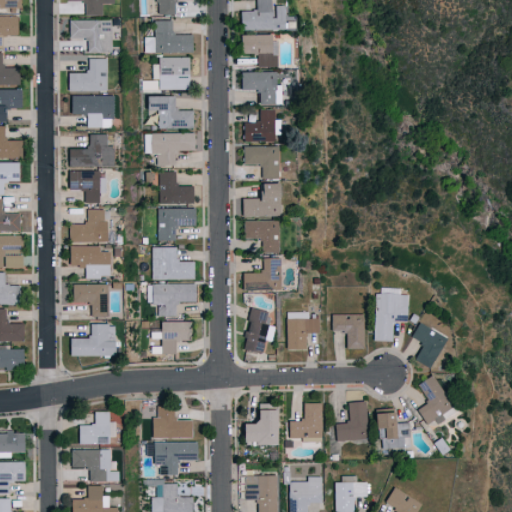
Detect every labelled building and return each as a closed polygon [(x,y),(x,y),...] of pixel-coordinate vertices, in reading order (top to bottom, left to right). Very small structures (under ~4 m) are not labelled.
[(111,0),(82,0),(83,15),(100,15),(100,3),(111,3),(111,0)] [(174,0),(155,0),(156,14),(174,14),(173,0),(174,0)] [(281,30),(281,5),(272,5),(272,17),(268,17),(268,0),(253,0),(253,11),(237,11),(237,30),(281,30)] [(16,35),(15,15),(0,15),(0,44),(1,44),(0,36),(16,35)] [(109,20),(67,19),(67,38),(85,38),(84,52),(108,52),(109,20)] [(170,20),(153,20),(154,36),(143,36),(144,53),(190,52),(190,34),(170,34),(170,20)] [(238,34),(239,54),(254,53),(254,66),(273,66),(273,34),(238,34)] [(0,53),(0,52),(0,85),(18,86),(18,67),(0,67),(0,53)] [(188,89),(188,57),(158,57),(158,90),(188,89)] [(104,58),(84,58),(85,72),(65,73),(65,91),(105,90),(104,58)] [(279,103),(279,84),(273,84),(273,71),(238,71),(239,90),(256,90),(256,104),(279,103)] [(0,122),(4,122),(4,108),(20,107),(19,89),(0,89),(0,122)] [(110,95),(68,95),(68,114),(84,114),(84,127),(110,127),(110,95)] [(192,127),(191,110),(174,110),(174,96),(143,96),(144,110),(158,110),(158,127),(192,127)] [(276,141),(275,119),(271,119),(271,108),(256,109),(257,122),(240,122),(241,141),(276,141)] [(2,125),(0,125),(0,157),(17,158),(17,140),(3,140),(2,125)] [(193,133),(144,132),(143,153),(156,153),(156,165),(173,165),(173,150),(193,150),(193,133)] [(111,166),(111,145),(105,145),(105,133),(86,134),(87,148),(65,149),(65,167),(111,166)] [(276,146),(241,146),(241,165),(259,165),(259,178),(276,178),(276,146)] [(16,162),(0,162),(0,194),(2,194),(2,181),(17,181),(16,162)] [(96,170),(66,171),(66,188),(82,188),(82,202),(97,202),(97,193),(103,193),(103,177),(96,177),(96,170)] [(191,186),(175,186),(175,171),(158,171),(158,203),(192,203),(191,186)] [(278,216),(277,183),(256,184),(256,198),(235,199),(235,216),(278,216)] [(0,230),(18,230),(18,212),(1,213),(0,198),(0,230)] [(193,208),(157,208),(156,240),(174,240),(174,225),(193,225),(193,208)] [(68,223),(67,242),(106,242),(106,209),(84,209),(84,224),(68,223)] [(241,221),(241,239),(259,238),(259,253),(277,252),(276,220),(241,221)] [(0,267),(21,267),(20,235),(0,235),(0,267)] [(107,277),(108,251),(98,251),(98,246),(68,246),(67,266),(84,266),(84,277),(107,277)] [(193,261),(176,261),(176,247),(151,247),(151,279),(193,279),(193,261)] [(278,258),(260,258),(260,273),(239,273),(239,290),(279,289),(278,258)] [(3,272),(0,271),(0,303),(19,303),(19,284),(3,285),(3,272)] [(105,283),(70,284),(71,304),(88,304),(89,316),(106,315),(105,283)] [(157,316),(175,316),(174,301),(194,301),(194,283),(150,283),(150,306),(156,306),(157,316)] [(373,340),(390,340),(390,321),(405,322),(406,295),(398,294),(398,288),(375,287),(373,340)] [(0,308),(0,340),(23,340),(22,323),(6,323),(5,308),(0,308)] [(267,312),(249,308),(240,349),(259,354),(262,340),(269,341),(272,327),(264,325),(267,312)] [(307,312),(285,311),(285,348),(305,349),(305,332),(317,332),(318,318),(307,318),(307,312)] [(361,314),(330,314),(330,331),(344,331),(344,348),(361,348),(361,314)] [(188,322),(159,321),(159,332),(150,331),(150,338),(159,339),(159,347),(150,346),(150,353),(174,354),(174,340),(188,341),(188,322)] [(428,368),(446,338),(418,322),(409,336),(421,343),(412,359),(428,368)] [(112,356),(112,324),(87,324),(87,338),(67,338),(67,356),(112,356)] [(21,348),(0,348),(0,369),(21,369),(21,348)] [(425,424),(432,419),(435,423),(454,410),(430,374),(415,385),(426,401),(415,409),(425,424)] [(334,439),(365,438),(364,400),(346,401),(347,422),(334,422),(334,439)] [(319,402),(302,401),(301,420),(288,419),(287,437),(300,438),(300,441),(319,441),(319,402)] [(273,443),(271,403),(254,403),(254,422),(238,422),(239,440),(249,440),(249,444),(273,443)] [(190,436),(190,419),(174,419),(173,406),(156,407),(156,418),(149,418),(150,438),(190,436)] [(373,408),(374,432),(381,432),(381,436),(392,436),(391,407),(373,408)] [(76,443),(106,442),(106,436),(113,435),(112,420),(106,420),(105,410),(90,410),(91,423),(76,424),(76,443)] [(408,446),(407,421),(393,422),(393,437),(382,437),(382,447),(408,446)] [(23,431),(0,430),(0,450),(23,450),(23,431)] [(195,459),(195,440),(151,441),(152,463),(158,463),(158,474),(176,473),(176,460),(195,459)] [(107,447),(69,448),(69,465),(86,465),(86,481),(116,480),(115,469),(107,469),(107,447)] [(23,461),(0,460),(0,492),(8,493),(8,481),(24,480),(23,461)] [(274,511),(274,474),(243,474),(243,498),(256,498),(255,511),(274,511)] [(355,481),(354,474),(340,475),(340,481),(333,481),(334,511),(352,511),(352,496),(365,495),(365,480),(355,481)] [(320,476),(306,475),(305,481),(288,480),(287,511),(306,511),(306,502),(319,502),(320,476)] [(190,511),(190,495),(175,496),(175,483),(160,483),(160,496),(150,496),(150,511),(161,511),(160,511),(190,511)] [(99,485),(84,484),(84,497),(68,497),(68,511),(114,511),(114,506),(106,506),(106,495),(99,495),(99,485)] [(413,511),(420,502),(392,486),(383,500),(396,507),(392,511),(413,511)] [(10,497),(0,497),(0,511),(22,511),(23,511),(10,511),(10,497)]
